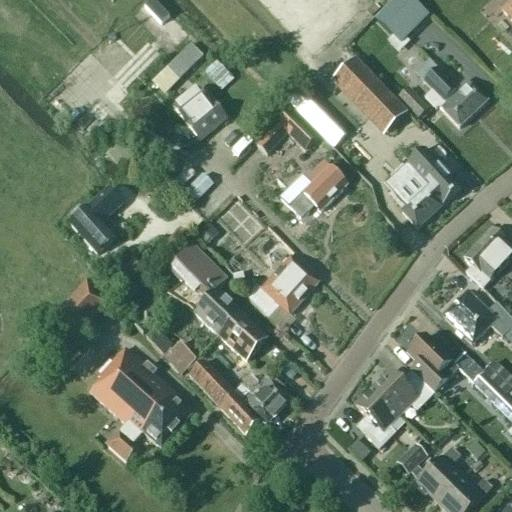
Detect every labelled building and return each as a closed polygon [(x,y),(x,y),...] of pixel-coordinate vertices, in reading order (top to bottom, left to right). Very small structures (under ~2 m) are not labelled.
[(264,20),(281,7),(275,0),(259,13),(264,20)] [(411,0),(393,0),(374,21),(401,47),(430,18),(411,0)] [(511,3),(502,13),(511,23),(511,3)] [(179,82),(203,59),(191,47),(167,70),(179,82)] [(355,63),(336,81),(387,134),(406,116),(355,63)] [(423,84),(432,93),(424,100),(435,112),(438,109),(459,131),(487,104),(466,82),(457,91),(437,71),(423,84)] [(209,108),(196,92),(173,111),(199,143),(225,121),(212,106),(209,108)] [(417,99),(407,109),(419,122),(429,112),(417,99)] [(290,115),(278,127),(257,148),(267,159),(288,137),(305,153),(317,140),(290,115)] [(121,143),(111,131),(99,141),(105,149),(110,145),(114,149),(121,143)] [(135,156),(130,150),(120,159),(111,149),(105,154),(120,170),(127,163),(131,159),(135,156)] [(428,190),(420,198),(410,188),(392,204),(417,231),(441,210),(439,208),(441,205),(443,207),(460,192),(423,152),(413,161),(427,177),(421,183),(428,190)] [(320,214),(346,188),(324,165),(306,182),(303,179),(281,200),(300,220),(313,208),(320,214)] [(185,193),(196,204),(213,187),(202,177),(185,193)] [(123,209),(108,192),(70,228),(98,257),(115,241),(102,229),(123,209)] [(218,237),(209,227),(196,239),(206,249),(218,237)] [(511,258),(511,243),(509,246),(492,230),(464,260),(472,268),(465,276),(482,291),(511,258)] [(287,251),(280,243),(274,248),(282,256),(287,251)] [(194,316),(218,339),(239,316),(238,315),(239,314),(217,292),(227,282),(193,248),(170,273),(184,287),(168,299),(187,310),(194,316)] [(289,318),(318,285),(290,260),(261,292),(256,288),(245,299),(265,318),(276,306),(289,318)] [(121,267),(107,279),(123,297),(147,276),(134,262),(125,271),(121,267)] [(246,286),(244,274),(233,276),(235,288),(246,286)] [(112,302),(89,281),(55,317),(77,339),(112,302)] [(501,341),(511,329),(511,323),(496,307),(487,315),(467,295),(443,320),(472,348),(490,330),(501,341)] [(239,316),(218,339),(246,365),(267,342),(239,316)] [(172,348),(144,319),(134,328),(163,358),(170,351),(172,348)] [(411,375),(417,381),(433,397),(458,372),(453,367),(424,338),(407,356),(418,366),(409,374),(411,375)] [(172,353),(188,370),(196,362),(180,345),(172,353)] [(163,358),(162,358),(180,377),(188,370),(172,353),(170,351),(163,358)] [(90,395),(125,427),(120,433),(118,432),(105,447),(126,465),(140,450),(134,446),(143,436),(161,452),(192,417),(173,401),(176,397),(125,352),(98,381),(101,383),(90,395)] [(474,387),(485,377),(464,356),(453,367),(458,372),(474,388),(474,387)] [(266,379),(259,387),(251,379),(233,397),(226,390),(200,362),(184,376),(212,406),(245,438),(260,423),(266,429),(290,403),(283,396),(285,393),(275,383),(273,386),(266,379)] [(433,397),(417,381),(411,375),(401,385),(389,374),(372,391),(399,418),(410,407),(416,414),(433,397)] [(511,403),(485,377),(474,387),(511,425),(511,403)] [(389,429),(399,418),(372,391),(355,409),(372,426),(362,436),(379,452),(395,436),(389,429)] [(18,442),(13,448),(19,454),(24,448),(18,442)] [(426,459),(415,447),(396,465),(408,477),(426,459)] [(437,506),(461,481),(449,469),(459,459),(452,451),(442,462),(441,461),(416,486),(437,506)] [(24,468),(11,455),(4,461),(17,475),(24,468)] [(417,468),(410,476),(415,481),(422,473),(417,468)] [(473,493),(461,481),(437,506),(442,511),(470,511),(482,501),(481,501),(491,491),(483,483),(473,493)]
